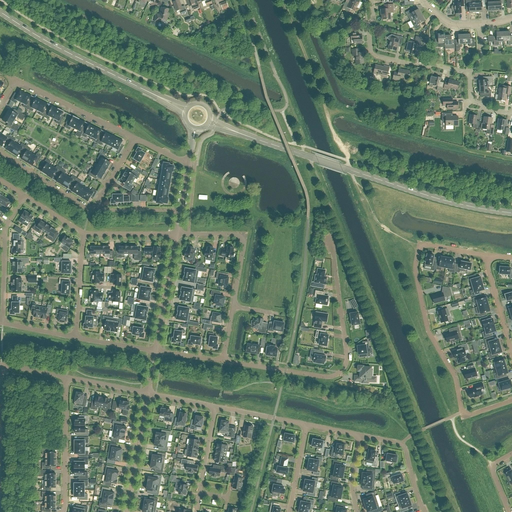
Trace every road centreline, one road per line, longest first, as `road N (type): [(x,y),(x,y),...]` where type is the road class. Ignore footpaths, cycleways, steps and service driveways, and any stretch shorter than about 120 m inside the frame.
road 1 (track): [(282,0),(453,416)]
road 2 (residential): [(511,400),(462,412),(455,377),(428,332),(414,268),(422,243),(484,255)]
road 3 (secondary): [(511,212),(433,197),(233,131)]
road 4 (residential): [(332,241),(346,354),(339,372),(222,360)]
road 5 (secondary): [(161,98),(0,12)]
road 6 (residential): [(371,0),(372,53),(469,73)]
road 7 (residential): [(176,234),(243,234),(232,306)]
road 8 (residential): [(65,511),(66,377)]
road 9 (residential): [(16,80),(135,138)]
road 10 (residential): [(126,511),(147,393)]
